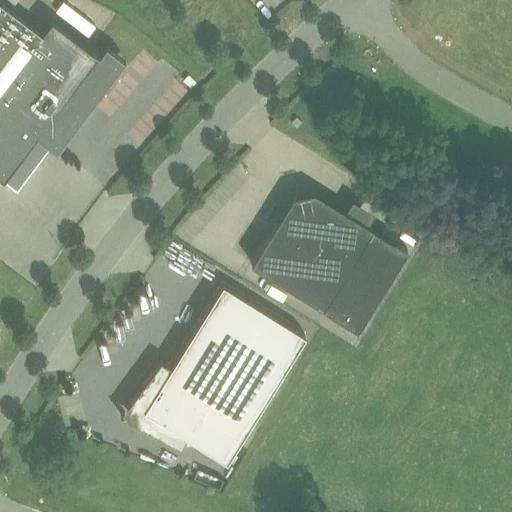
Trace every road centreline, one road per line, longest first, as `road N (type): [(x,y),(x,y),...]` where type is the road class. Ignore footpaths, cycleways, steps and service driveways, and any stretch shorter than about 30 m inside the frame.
road 1 (unclassified): [(0,409),(55,320),(174,165),(350,0)]
road 2 (unclassified): [(511,123),(430,77),(357,0)]
